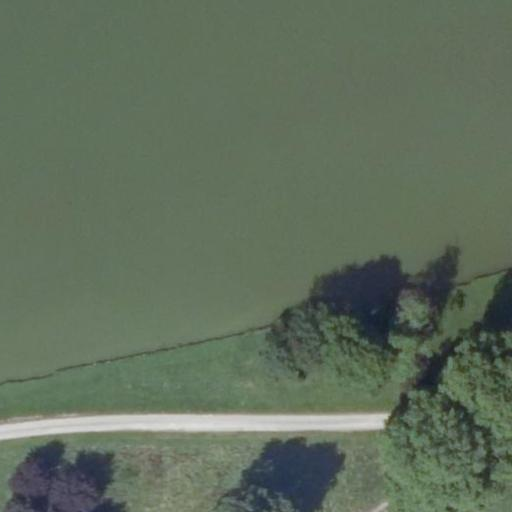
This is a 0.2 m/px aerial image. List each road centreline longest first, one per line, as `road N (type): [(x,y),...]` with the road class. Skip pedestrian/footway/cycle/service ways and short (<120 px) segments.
road 1 (unclassified): [(511,416),(0,431)]
road 2 (unclassified): [(371,511),(511,427)]
